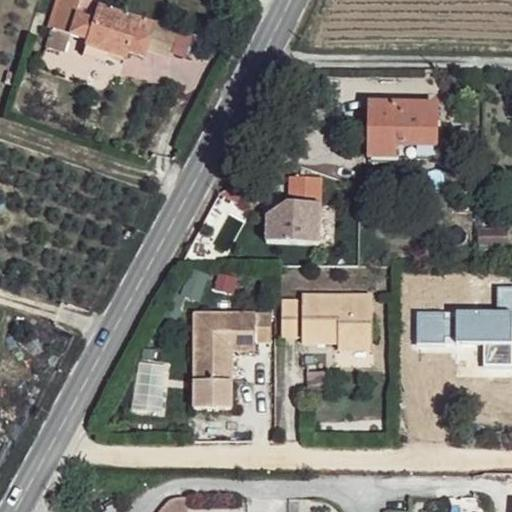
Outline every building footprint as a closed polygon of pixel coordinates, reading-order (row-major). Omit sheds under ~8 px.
[(80,0),(59,0),(52,24),(51,31),(49,47),(57,50),(63,31),(70,33),(80,0)] [(156,20),(90,0),(80,0),(70,33),(89,41),(83,57),(100,65),(102,53),(126,60),(131,51),(145,56),(156,20)] [(446,103),(375,99),(374,153),(401,154),(402,143),(443,145),(446,103)] [(443,145),(402,143),(401,154),(449,155),(450,144),(443,145)] [(327,173),(295,172),(294,198),(326,200),(327,173)] [(326,200),(294,198),(273,212),(272,238),(324,240),(326,200)] [(375,292),(307,291),(306,296),(306,331),(306,339),(342,339),(375,339),(375,292)] [(300,296),(283,297),(283,332),(300,332),(300,296)] [(270,311),(195,311),(193,405),(233,404),(232,362),(222,360),(222,354),(232,354),(232,349),(256,349),(257,338),(271,339),(270,311)] [(375,339),(342,339),(342,347),(374,348),(375,339)]
